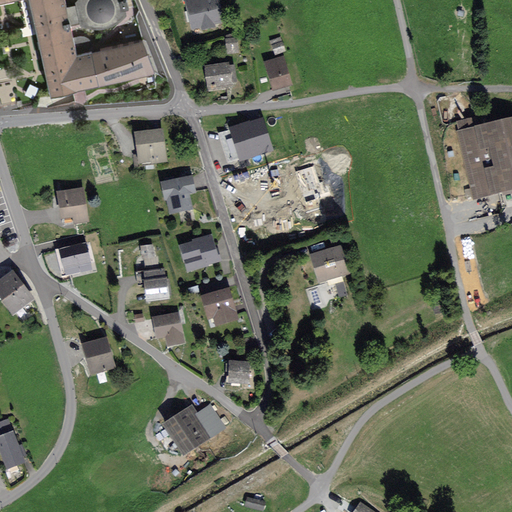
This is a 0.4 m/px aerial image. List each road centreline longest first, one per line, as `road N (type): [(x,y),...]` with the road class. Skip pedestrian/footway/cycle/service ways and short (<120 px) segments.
road 1 (residential): [(257,429),(268,401),(267,357),(190,111)]
road 2 (residential): [(257,429),(47,286),(25,259)]
road 3 (unclassified): [(25,259),(71,386),(70,425),(53,460),(0,504)]
road 4 (residential): [(415,86),(480,353)]
road 5 (residential): [(190,111),(415,86)]
road 6 (residential): [(321,491),(368,414),(425,376),(480,353)]
road 7 (residential): [(0,122),(190,111)]
road 8 (residential): [(143,0),(190,111)]
